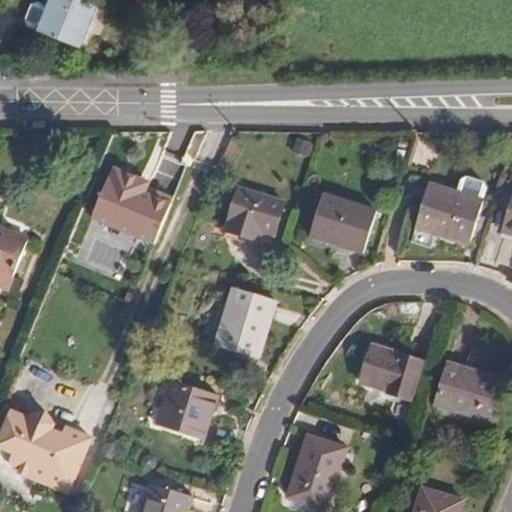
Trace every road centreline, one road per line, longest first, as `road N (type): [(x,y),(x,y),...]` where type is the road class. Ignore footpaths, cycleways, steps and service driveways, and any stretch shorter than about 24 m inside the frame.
road 1 (residential): [(241,511),(283,397),(347,302),(369,287),(421,277),(511,300)]
road 2 (secondary): [(117,102),(168,113),(511,115)]
road 3 (secondary): [(511,83),(168,93),(117,102)]
